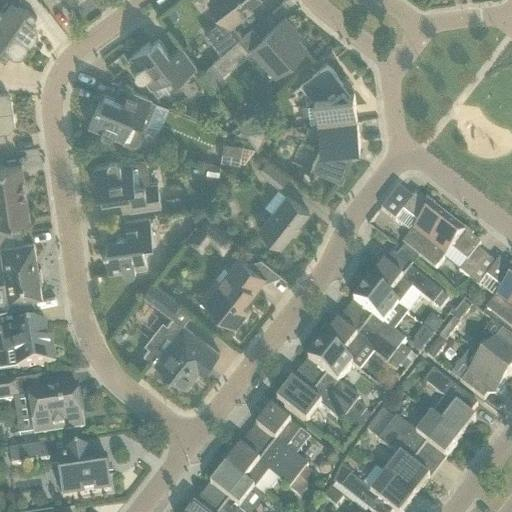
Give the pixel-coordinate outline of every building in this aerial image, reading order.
[(0,0),(0,26),(31,48),(34,43),(35,42),(35,41),(36,41),(36,40),(37,39),(37,38),(38,37),(38,36),(38,35),(38,34),(38,33),(38,32),(38,31),(37,30),(37,29),(36,28),(35,27),(35,26),(34,26),(32,24),(37,18),(20,7),(17,5),(20,0),(0,0)] [(229,20),(255,0),(209,0),(224,18),(204,33),(221,56),(239,40),(241,37),(229,20)] [(291,32),(294,29),(285,19),(251,48),(261,59),(264,56),(280,73),(306,49),(291,32)] [(0,59),(5,63),(9,57),(11,58),(12,58),(13,59),(15,60),(17,60),(19,60),(21,59),(22,58),(24,57),(25,56),(26,54),(27,53),(31,48),(0,26),(0,59)] [(180,47),(169,55),(159,40),(151,45),(149,42),(128,58),(136,69),(135,75),(138,79),(144,80),(151,89),(171,74),(177,82),(196,68),(180,47)] [(221,56),(212,64),(222,75),(249,51),(239,40),(221,56)] [(354,93),(351,93),(327,63),(300,83),(315,103),(318,124),(357,119),(354,93)] [(142,123),(152,100),(128,90),(122,102),(105,95),(101,104),(98,103),(88,127),(100,132),(103,138),(108,140),(113,137),(132,145),(136,144),(143,127),(142,123)] [(1,94),(0,94),(0,114),(13,112),(12,106),(12,105),(12,103),(11,101),(11,99),(10,98),(8,96),(7,95),(5,95),(3,94),(1,94)] [(14,121),(14,118),(13,112),(0,114),(0,141),(5,141),(4,134),(7,133),(9,132),(11,131),(12,129),(13,128),(14,126),(14,124),(15,122),(14,121)] [(245,133),(266,130),(255,112),(239,125),(245,133)] [(357,146),(360,145),(357,119),(318,124),(320,145),(311,168),(342,181),(357,146)] [(245,133),(257,150),(266,130),(245,133)] [(240,166),(242,146),(223,143),(220,163),(240,166)] [(258,155),(253,163),(260,168),(266,161),(258,155)] [(105,166),(94,167),(97,193),(101,192),(102,202),(120,199),(123,213),(161,207),(157,183),(149,184),(146,164),(141,160),(132,162),(118,164),(113,160),(108,161),(105,166)] [(279,189),(287,178),(266,161),(260,168),(257,172),(279,189)] [(0,235),(21,232),(20,221),(30,219),(22,164),(2,167),(0,167),(0,235)] [(207,166),(206,175),(217,177),(219,167),(207,166)] [(416,195),(413,199),(399,188),(381,211),(396,222),(396,221),(412,233),(402,245),(419,258),(450,219),(433,206),(432,207),(416,195)] [(272,213),(259,229),(266,235),(282,248),(293,233),(295,235),(301,228),(299,226),(309,213),(293,201),(286,195),(274,210),(272,213)] [(199,223),(207,213),(202,207),(190,210),(199,223)] [(144,243),(153,242),(150,217),(124,221),(126,235),(107,238),(109,247),(105,247),(109,273),(122,271),(127,275),(133,274),(136,269),(147,268),(144,243)] [(218,228),(206,219),(188,242),(200,251),(218,228)] [(465,233),(466,232),(450,219),(419,258),(436,271),(452,250),(467,262),(459,272),(469,280),(487,257),(478,250),(481,245),(465,233)] [(33,244),(0,248),(0,251),(4,280),(0,281),(3,303),(16,301),(29,299),(41,297),(39,285),(43,284),(41,269),(37,269),(33,244)] [(511,269),(500,260),(496,264),(487,257),(469,280),(479,287),(487,277),(502,289),(486,310),(503,323),(511,311),(511,269)] [(249,266),(239,258),(220,282),(217,280),(201,300),(219,314),(235,326),(248,310),(241,304),(252,290),(254,292),(262,282),(265,278),(249,266)] [(376,283),(372,287),(398,307),(408,315),(422,297),(439,311),(448,299),(442,295),(443,294),(426,281),(410,269),(402,279),(384,265),(373,280),(376,283)] [(179,302),(153,282),(143,295),(169,315),(179,302)] [(366,289),(354,304),(372,318),(364,328),(406,361),(411,354),(412,353),(403,346),(406,342),(394,333),(408,315),(398,307),(372,287),(369,292),(366,289)] [(30,299),(17,301),(19,314),(32,312),(30,299)] [(466,315),(472,307),(465,301),(458,310),(466,315)] [(511,311),(503,323),(511,330),(511,311)] [(183,326),(173,318),(164,329),(165,333),(173,340),(165,351),(157,344),(152,345),(144,355),(154,363),(154,364),(186,389),(200,371),(203,373),(204,374),(204,373),(209,367),(219,354),(203,342),(183,326)] [(453,335),(461,325),(454,320),(446,329),(453,335)] [(330,341),(327,346),(352,366),(365,348),(374,355),(387,365),(390,361),(400,369),(400,368),(406,361),(364,328),(357,338),(338,324),(327,339),(330,341)] [(49,349),(47,340),(45,325),(0,331),(0,339),(2,354),(13,353),(15,370),(55,364),(53,349),(49,349)] [(446,344),(453,335),(446,329),(439,339),(446,344)] [(511,337),(509,336),(502,330),(481,357),(509,378),(511,374),(511,337)] [(439,339),(426,356),(433,361),(446,344),(439,339)] [(352,366),(327,346),(323,350),(320,348),(308,363),(326,377),(319,386),(317,385),(316,385),(351,412),(366,423),(361,419),(366,411),(357,404),(358,403),(360,404),(362,402),(338,384),(352,366)] [(496,395),(509,378),(481,357),(461,383),(484,401),(491,392),(496,395)] [(478,406),(462,393),(433,371),(424,383),(445,400),(431,417),(457,438),(461,433),(464,436),(476,421),(470,416),(478,406)] [(316,385),(307,378),(299,388),(293,382),(281,397),(284,400),(280,405),(307,426),(321,408),(341,424),(345,419),(360,431),(366,423),(351,412),(316,385)] [(14,382),(0,384),(0,402),(17,399),(17,397),(14,382)] [(56,431),(83,427),(78,388),(28,395),(34,439),(57,436),(56,431)] [(396,419),(395,420),(383,411),(376,421),(381,425),(420,456),(427,446),(445,460),(457,445),(454,442),(457,438),(431,417),(418,435),(396,419)] [(296,457),(311,439),(275,412),(271,417),(268,414),(256,429),(274,443),(267,453),(306,483),(313,474),(306,469),(308,467),(296,457)] [(376,421),(367,432),(372,436),(378,441),(377,441),(399,458),(385,476),(411,496),(415,492),(418,494),(430,479),(412,465),(420,456),(381,425),(376,421)] [(12,465),(50,459),(48,445),(9,450),(12,465)] [(233,466),(229,471),(255,491),(265,499),(278,481),(290,490),(300,498),(309,487),(305,484),(306,483),(267,453),(259,463),(241,449),(229,464),(233,466)] [(106,458),(95,459),(93,450),(56,456),(62,498),(111,491),(106,458)] [(351,477),(353,475),(342,467),(334,483),(370,511),(404,511),(411,503),(408,501),(411,496),(385,476),(372,493),(351,477)] [(222,473),(210,487),(229,502),(221,511),(254,511),(265,499),(255,491),(229,471),(226,475),(222,473)] [(336,508),(343,498),(331,489),(324,499),(336,508)] [(221,511),(209,502),(201,511),(200,511),(195,507),(191,511),(221,511)]
